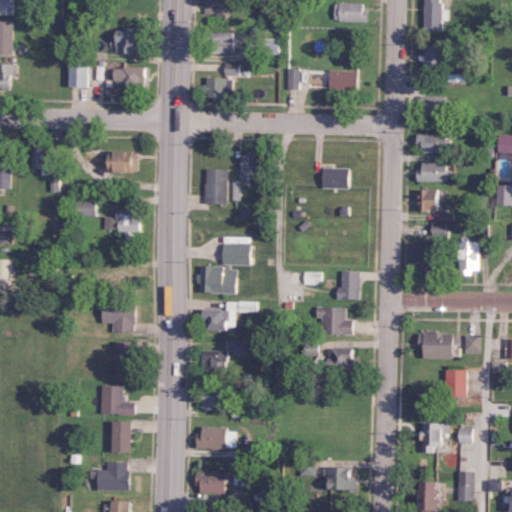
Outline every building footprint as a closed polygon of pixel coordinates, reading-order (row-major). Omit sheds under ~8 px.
[(16,0),(0,0),(0,12),(16,13),(16,0)] [(207,0),(208,12),(230,13),(230,0),(207,0)] [(444,30),(444,0),(426,0),(425,29),(444,30)] [(370,2),(337,1),(336,20),(370,21),(370,2)] [(0,53),(14,54),(15,19),(0,18),(0,53)] [(119,51),(147,52),(148,28),(120,27),(119,51)] [(236,52),(237,32),(206,31),(205,51),(236,52)] [(423,67),(447,68),(447,44),(423,44),(423,67)] [(92,86),(92,62),(73,61),(73,85),(92,86)] [(242,74),(242,62),(227,63),(228,74),(242,74)] [(17,64),(0,63),(0,88),(16,89),(17,64)] [(118,66),(117,85),(149,87),(150,67),(118,66)] [(302,88),(302,67),(288,67),(288,88),(302,88)] [(332,88),(362,89),(362,69),(333,69),(332,88)] [(230,77),(208,76),(207,95),(229,96),(230,77)] [(422,113),(452,114),(452,96),(422,95),(422,113)] [(422,151),(450,152),(450,133),(422,133),(422,151)] [(511,151),(511,133),(503,133),(502,151),(511,151)] [(141,171),(141,150),(105,149),(104,170),(141,171)] [(261,155),(242,154),(241,178),(260,178),(261,155)] [(13,160),(0,159),(0,187),(12,187),(13,160)] [(422,180),(451,180),(451,161),(422,161),(422,180)] [(354,167),(325,166),(325,186),(353,187),(354,167)] [(208,202),(230,202),(231,168),(209,168),(208,202)] [(243,180),(234,179),(233,199),(242,199),(243,180)] [(511,184),(501,184),(500,204),(511,204),(511,184)] [(442,188),(421,188),(421,210),(442,210),(442,188)] [(99,215),(98,197),(78,197),(79,215),(99,215)] [(106,215),(106,229),(126,229),(126,239),(135,239),(135,230),(143,231),(144,208),(120,207),(119,216),(106,215)] [(449,222),(433,221),(432,235),(448,236),(449,222)] [(14,224),(0,223),(0,241),(14,242),(14,224)] [(485,241),(463,240),(463,273),(475,273),(475,269),(485,269),(485,241)] [(255,243),(226,242),(225,264),(255,264),(255,243)] [(414,268),(439,269),(440,244),(415,243),(414,268)] [(239,293),(241,267),(204,265),(203,291),(239,293)] [(343,286),(338,286),(339,298),(362,297),(361,269),(342,270),(343,286)] [(324,284),(324,271),(307,271),(307,284),(324,284)] [(229,300),(228,309),(204,308),(204,329),(231,329),(231,321),(238,321),(238,311),(260,312),(260,300),(229,300)] [(138,331),(139,303),(106,302),(106,322),(116,322),(115,330),(138,331)] [(323,333),(356,334),(357,319),(348,319),(348,306),(319,306),(318,316),(323,316),(323,333)] [(458,357),(458,332),(422,331),(421,349),(428,349),(428,356),(458,357)] [(467,352),(484,353),(484,334),(467,333),(467,352)] [(252,354),(252,339),(234,338),(234,354),(252,354)] [(118,375),(138,374),(138,340),(117,341),(118,375)] [(321,354),(321,341),(304,342),(305,354),(321,354)] [(358,348),(329,348),(329,369),(358,369),(358,348)] [(205,369),(228,369),(229,349),(205,349),(205,369)] [(470,396),(471,369),(450,368),(449,395),(470,396)] [(125,385),(105,384),(104,412),(138,413),(139,401),(125,401),(125,385)] [(233,388),(204,389),(204,410),(234,409),(233,388)] [(137,420),(118,420),(117,451),(137,451),(137,420)] [(436,452),(436,445),(446,445),(447,434),(452,434),(452,422),(427,422),(427,439),(425,439),(425,451),(436,452)] [(239,448),(240,427),(203,426),(202,446),(239,448)] [(132,489),(133,461),(110,461),(110,469),(100,468),(100,489),(132,489)] [(318,462),(302,461),(301,475),(317,475),(318,462)] [(332,488),(358,489),(359,466),(332,466),(332,488)] [(230,471),(201,470),(201,491),(230,492),(230,471)] [(460,499),(476,500),(477,471),(461,470),(460,499)] [(489,490),(505,490),(505,479),(489,479),(489,490)] [(426,508),(444,508),(445,481),(427,480),(426,508)] [(272,508),(272,492),(257,492),(257,508),(272,508)]
